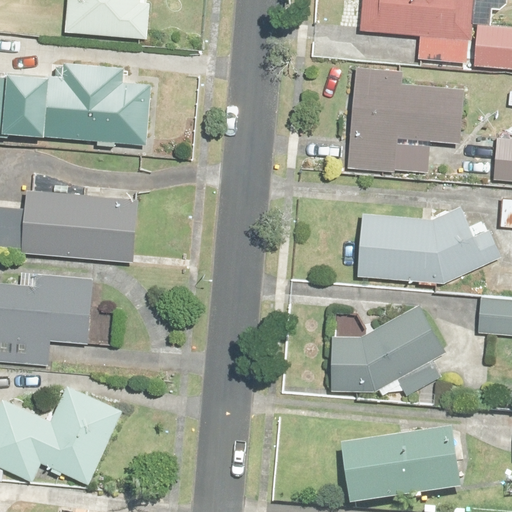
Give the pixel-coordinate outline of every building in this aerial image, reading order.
[(71,0),(69,33),(151,39),(154,4),(145,3),(144,0),(71,0)] [(473,0),(367,0),(364,31),(423,37),(421,61),(467,65),(473,0)] [(511,29),(480,28),(478,68),(511,69),(511,29)] [(128,71),(65,66),(64,77),(15,73),(14,80),(0,78),(0,133),(152,146),(157,87),(127,84),(128,71)] [(467,86),(358,76),(350,169),(426,176),(429,142),(461,145),(467,86)] [(511,140),(500,140),(497,181),(511,182),(511,140)] [(142,203),(32,195),(27,254),(137,263),(142,203)] [(511,199),(505,199),(503,229),(511,229),(511,199)] [(23,207),(0,204),(0,246),(19,249),(23,207)] [(460,207),(430,221),(367,218),(364,278),(453,284),(508,259),(492,225),(473,233),(460,207)] [(40,280),(39,288),(0,285),(0,363),(50,367),(51,343),(111,347),(112,320),(97,319),(100,284),(40,280)] [(511,302),(484,302),(483,336),(511,336),(511,302)] [(425,306),(369,338),(337,338),(337,395),(369,395),(377,392),(383,402),(405,390),(409,397),(447,375),(438,360),(452,352),(425,306)] [(125,411),(71,390),(58,424),(5,404),(0,418),(0,467),(36,481),(42,466),(96,487),(125,411)] [(463,494),(455,433),(345,446),(352,507),(463,494)] [(19,484),(0,484),(0,506),(19,506),(19,484)]
